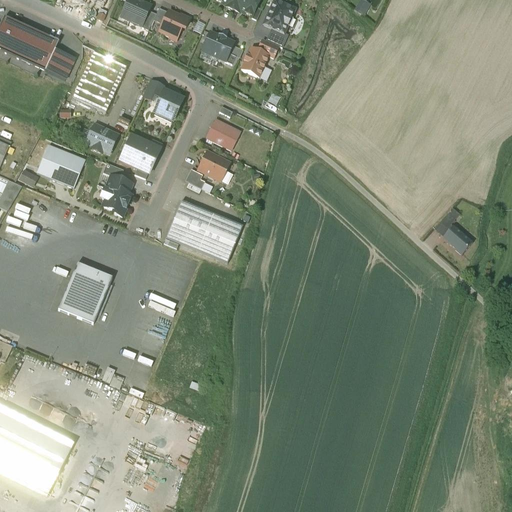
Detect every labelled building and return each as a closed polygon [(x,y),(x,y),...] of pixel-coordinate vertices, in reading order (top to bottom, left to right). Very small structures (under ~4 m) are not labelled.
[(143,4),(134,0),(129,0),(121,18),(132,24),(135,27),(139,27),(141,28),(142,28),(149,13),(150,9),(144,6),(143,4)] [(232,12),(238,0),(214,0),(214,1),(227,7),(226,9),(232,12)] [(238,0),(232,12),(239,15),(240,13),(252,18),(256,9),(258,5),(259,5),(261,0),(238,0)] [(370,6),(362,1),(356,12),(365,17),(370,6)] [(295,11),(275,2),(271,11),(269,10),(265,17),(267,18),(263,27),(271,30),(283,36),(284,35),(295,11)] [(262,12),(256,9),(252,18),(251,20),(257,23),(262,12)] [(168,15),(159,11),(156,17),(153,22),(162,26),(168,15)] [(156,17),(149,13),(142,28),(141,28),(140,29),(149,33),(153,22),(156,17)] [(175,18),(169,15),(169,13),(168,15),(162,26),(159,34),(176,42),(182,29),(185,30),(190,21),(180,17),(179,20),(175,18)] [(0,27),(0,29),(54,54),(55,51),(59,44),(4,19),(0,27)] [(54,54),(0,29),(0,40),(50,63),(54,54)] [(283,36),(271,30),(266,43),(279,49),(282,51),(288,37),(284,35),(283,36)] [(218,38),(210,35),(202,53),(225,63),(226,64),(229,56),(233,48),(234,45),(226,42),(227,40),(218,37),(218,38)] [(50,63),(0,40),(0,52),(45,73),(50,63)] [(266,43),(262,42),(257,53),(269,58),(269,59),(270,59),(273,61),(279,49),(266,43)] [(242,53),(233,48),(229,56),(235,59),(236,59),(239,60),(242,53)] [(257,53),(251,50),(247,58),(246,58),(244,64),(241,72),(243,73),(244,74),(259,80),(269,59),(269,58),(257,53)] [(75,61),(55,51),(54,54),(50,63),(45,73),(65,83),(75,61)] [(93,55),(72,101),(105,116),(126,70),(119,67),(108,62),(93,55)] [(229,56),(226,64),(225,63),(225,64),(232,67),(235,59),(229,56)] [(110,59),(108,62),(119,67),(121,64),(120,63),(111,59),(110,59)] [(166,90),(150,83),(142,99),(152,104),(154,99),(160,102),(164,94),(166,90)] [(164,94),(160,102),(154,115),(173,123),(182,102),(164,94)] [(232,115),(222,109),(219,114),(230,120),(232,115)] [(240,135),(215,122),(206,140),(231,153),(240,135)] [(118,138),(94,127),(86,146),(93,149),(91,151),(101,156),(102,153),(109,156),(118,138)] [(0,168),(11,145),(0,139),(0,168)] [(160,152),(131,139),(120,163),(137,171),(148,176),(149,176),(160,152)] [(85,163),(48,148),(37,176),(74,191),(85,163)] [(230,166),(207,154),(203,163),(201,163),(202,165),(198,173),(220,184),(221,184),(226,174),(230,166)] [(123,173),(107,166),(103,176),(111,179),(111,178),(120,182),(123,173)] [(148,176),(137,171),(134,177),(145,182),(148,176)] [(33,177),(24,172),(20,182),(27,187),(33,177)] [(202,178),(191,172),(185,184),(201,192),(205,185),(200,182),(202,178)] [(226,174),(221,184),(227,187),(232,177),(226,174)] [(120,182),(111,178),(111,179),(106,190),(105,189),(101,198),(102,201),(105,202),(102,209),(114,213),(115,216),(122,219),(131,197),(128,196),(132,187),(120,182)] [(8,183),(0,199),(0,210),(7,214),(21,189),(8,183)] [(242,229),(181,204),(166,241),(227,266),(242,229)] [(472,246),(453,229),(442,241),(461,258),(472,246)] [(112,280),(77,266),(58,312),(93,327),(112,280)] [(13,349),(0,343),(0,357),(6,361),(13,349)] [(73,448),(41,432),(0,411),(0,477),(46,501),(73,448)]
